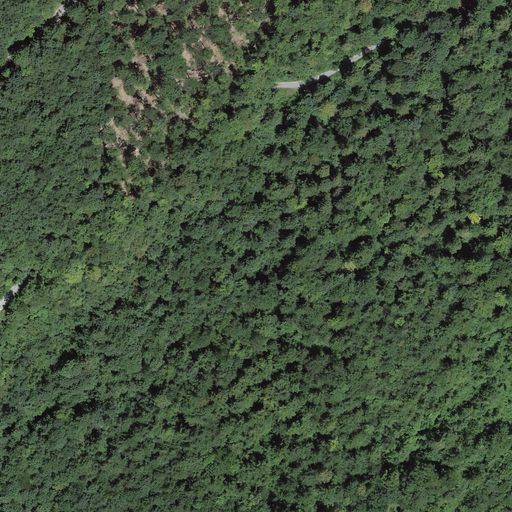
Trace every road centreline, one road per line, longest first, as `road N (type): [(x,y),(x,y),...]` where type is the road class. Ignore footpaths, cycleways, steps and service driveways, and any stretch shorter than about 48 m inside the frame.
road 1 (track): [(0,298),(122,179),(217,109),(266,84)]
road 2 (track): [(449,0),(336,69),(301,83),(266,84)]
